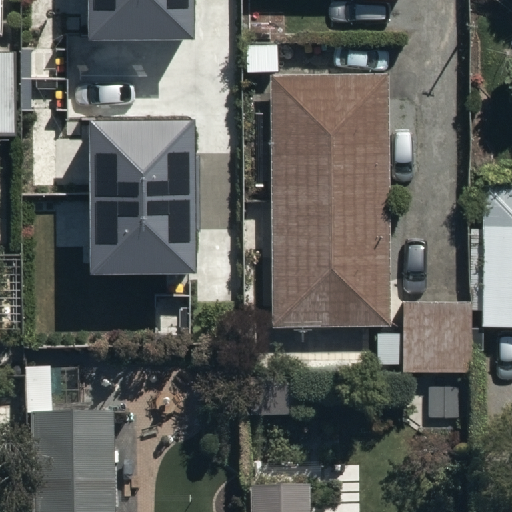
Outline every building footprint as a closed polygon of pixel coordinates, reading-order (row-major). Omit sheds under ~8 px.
[(191,0),(87,0),(88,37),(192,36),(191,0)] [(268,61),(270,314),(389,312),(386,63),(280,64),(279,34),(245,34),(245,61),(268,61)] [(194,120),(90,121),(91,271),(195,270),(194,120)] [(471,291),(471,313),(511,313),(511,168),(480,169),(480,221),(471,221),(471,291)] [(471,313),(471,291),(400,290),(400,324),(375,324),(374,354),(400,355),(400,359),(470,359),(471,313)] [(117,511),(117,405),(29,405),(29,511),(117,511)] [(309,511),(307,477),(248,480),(248,511),(309,511)]
